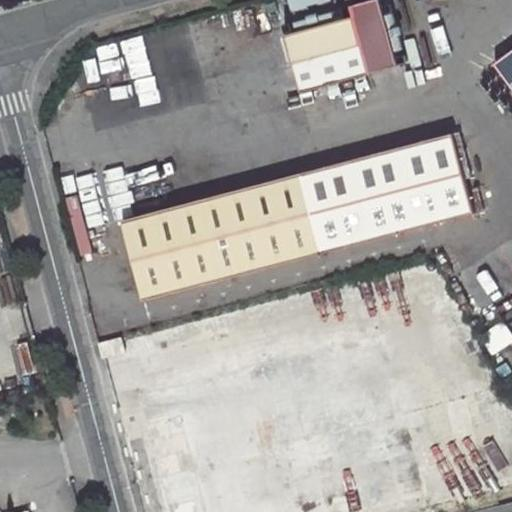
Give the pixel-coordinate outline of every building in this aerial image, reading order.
[(296,88),(364,70),(356,40),(349,11),(280,30),(296,88)] [(511,41),(476,67),(511,116),(511,41)] [(469,208),(449,131),(300,169),(320,247),(469,208)] [(140,293),(320,247),(300,169),(120,216),(140,293)] [(102,350),(124,344),(120,329),(98,335),(102,350)] [(324,511),(283,350),(138,387),(169,511),(324,511)] [(0,511),(31,511),(30,502),(0,510),(0,511)]
